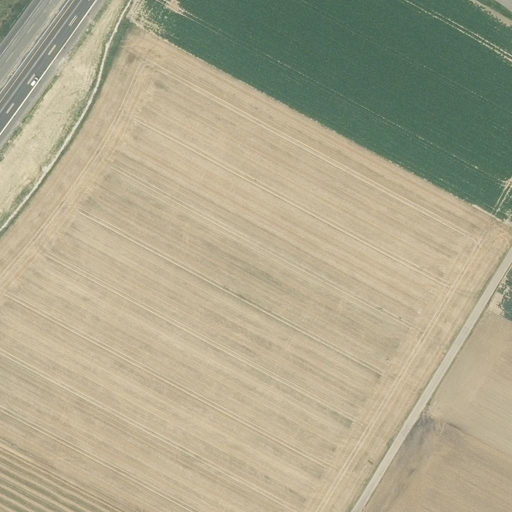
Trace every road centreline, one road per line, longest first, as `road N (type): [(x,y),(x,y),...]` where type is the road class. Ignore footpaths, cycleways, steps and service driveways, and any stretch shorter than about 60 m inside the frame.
road 1 (track): [(356,511),(511,253)]
road 2 (motorway): [(0,110),(81,0)]
